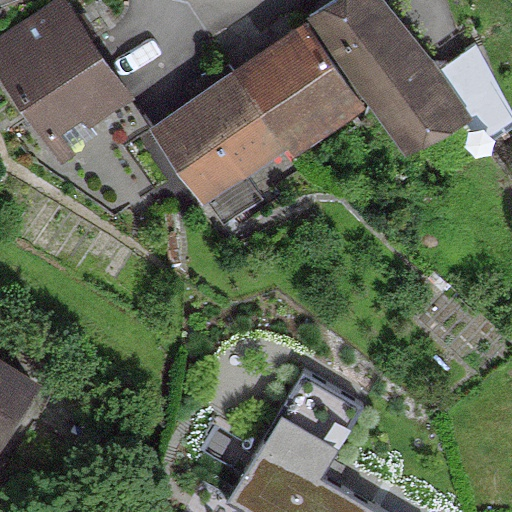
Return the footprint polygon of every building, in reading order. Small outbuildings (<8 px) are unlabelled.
[(76,0),(46,0),(0,33),(0,66),(66,158),(102,132),(91,118),(138,85),(87,15),(76,0)] [(429,38),(397,0),(313,0),(303,7),(367,94),(411,147),(445,126),(474,108),(444,60),(434,45),(429,38)] [(297,145),(367,94),(303,7),(267,33),(233,58),(288,133),(297,145)] [(511,106),(473,41),(444,60),(474,108),(445,126),(467,156),(511,123),(511,106)] [(288,133),(233,58),(197,84),(149,118),(205,194),(288,133)] [(0,437),(43,369),(0,341),(0,437)] [(229,494),(259,511),(371,511),(380,498),(381,496),(328,465),(323,462),(361,397),(305,364),(229,494)] [(404,511),(380,498),(371,511),(404,511)]
